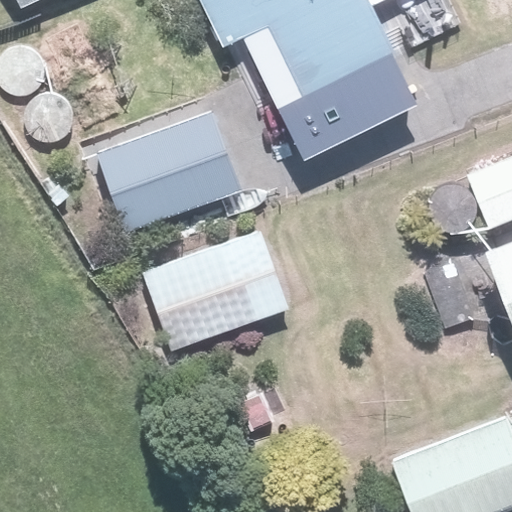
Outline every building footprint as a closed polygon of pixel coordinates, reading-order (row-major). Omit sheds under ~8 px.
[(12,0),(17,8),(34,0),(12,0)] [(365,0),(198,0),(223,50),(247,38),(309,166),(420,113),(365,0)] [(208,109),(102,145),(131,228),(237,191),(208,109)] [(511,159),(468,175),(485,224),(511,214),(511,159)] [(259,232),(147,270),(174,350),(287,311),(259,232)] [(511,251),(498,256),(511,295),(511,251)] [(511,432),(507,418),(393,459),(412,511),(458,511),(511,492),(511,432)]
